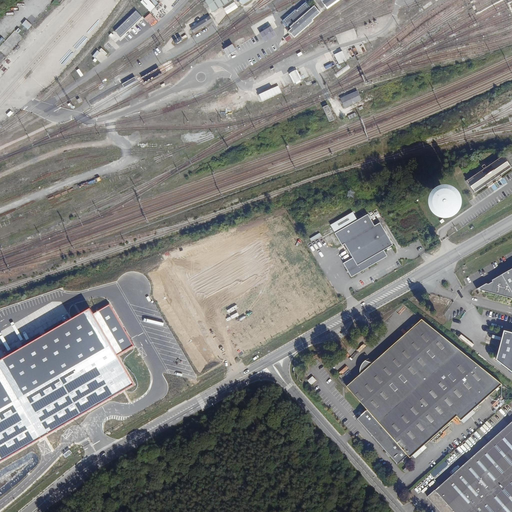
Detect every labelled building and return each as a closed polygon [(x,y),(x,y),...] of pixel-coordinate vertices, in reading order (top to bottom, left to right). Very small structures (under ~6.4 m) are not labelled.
[(142,0),(140,3),(151,12),(159,1),(158,0),(142,0)] [(230,1),(232,0),(208,0),(207,1),(209,4),(214,12),(230,1)] [(322,0),(325,5),(327,8),(328,9),(340,0),(322,0)] [(307,3),(300,9),(301,11),(299,13),(297,12),(296,10),(282,21),(287,27),(291,24),(292,25),(290,27),(292,29),(289,31),(294,38),(307,27),(314,21),(313,20),(317,16),(321,13),(315,6),(311,8),(307,3)] [(150,13),(144,18),(151,25),(156,20),(150,13)] [(270,24),(271,26),(273,29),(277,27),(273,21),(275,20),(272,15),(265,19),(268,24),(270,24)] [(191,28),(191,29),(194,33),(203,27),(213,21),(210,16),(191,28)] [(276,35),(277,35),(273,29),(271,26),(260,33),(265,42),(276,35)] [(15,30),(0,46),(0,51),(3,54),(20,35),(15,30)] [(228,56),(236,51),(232,45),(224,49),(228,56)] [(339,52),(334,55),(339,64),(343,62),(339,52)] [(295,85),(302,81),(297,70),(289,74),(295,85)] [(122,84),(124,88),(132,83),(137,80),(135,77),(122,84)] [(262,105),(285,97),(282,90),(259,99),(262,105)] [(345,107),(361,100),(357,91),(341,99),(345,107)] [(330,122),(335,119),(328,105),(323,107),(330,122)] [(342,113),(344,118),(355,113),(353,108),(342,113)] [(504,157),(468,181),(474,191),(511,166),(504,157)] [(450,195),(447,194),(444,195),(441,196),(439,198),(438,201),(438,204),(439,207),(442,209),(444,210),(448,210),(450,209),(452,207),(454,204),(454,201),(452,198),(450,195)] [(376,227),(369,215),(336,233),(343,245),(345,244),(353,258),(343,263),(351,277),(388,257),(384,251),(394,246),(381,223),(376,227)] [(511,268),(492,280),(493,281),(488,284),(486,283),(481,287),(480,289),(477,289),(511,297),(511,268)] [(0,461),(134,385),(116,354),(134,344),(109,303),(92,312),(89,307),(80,313),(78,314),(72,318),(0,359),(0,461)] [(253,320),(262,316),(260,311),(257,312),(254,303),(247,306),(253,320)] [(422,319),(373,363),(365,360),(363,362),(361,367),(360,371),(360,374),(346,386),(367,410),(366,411),(366,410),(361,415),(360,415),(362,417),(360,419),(365,425),(364,426),(365,426),(398,463),(398,464),(397,464),(398,464),(408,455),(410,458),(457,416),(461,421),(502,384),(422,319)] [(511,332),(504,330),(497,360),(511,372),(511,332)] [(511,511),(511,421),(511,422),(440,486),(441,488),(440,489),(438,488),(435,490),(427,496),(441,511),(511,511)] [(364,426),(398,464),(398,463),(365,426),(364,426)] [(69,449),(63,454),(66,457),(72,452),(69,449)]
